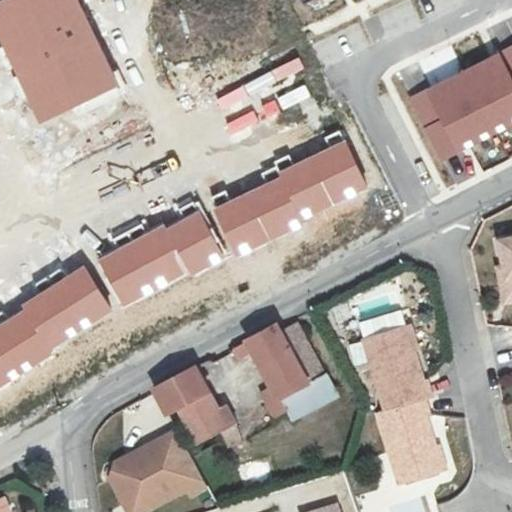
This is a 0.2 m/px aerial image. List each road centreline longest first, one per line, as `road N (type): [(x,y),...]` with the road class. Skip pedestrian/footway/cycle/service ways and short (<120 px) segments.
road 1 (residential): [(65,421),(428,221)]
road 2 (residential): [(345,69),(0,246)]
road 3 (residential): [(494,498),(428,221)]
road 4 (residential): [(345,69),(428,221)]
road 5 (residential): [(493,0),(345,69)]
